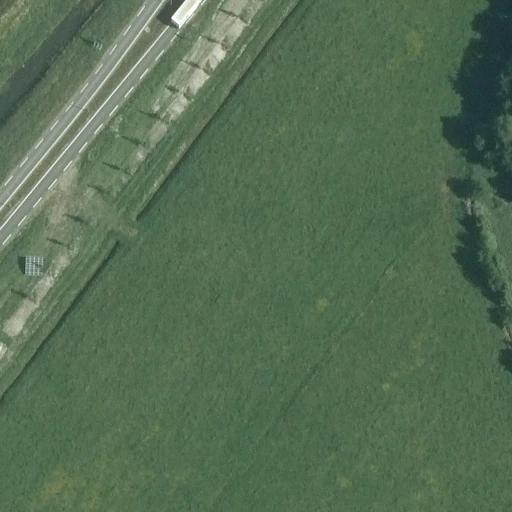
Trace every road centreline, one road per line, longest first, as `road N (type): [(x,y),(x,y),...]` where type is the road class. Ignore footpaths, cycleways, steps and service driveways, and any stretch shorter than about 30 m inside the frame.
road 1 (secondary): [(0,243),(199,0)]
road 2 (secondary): [(155,0),(0,198)]
